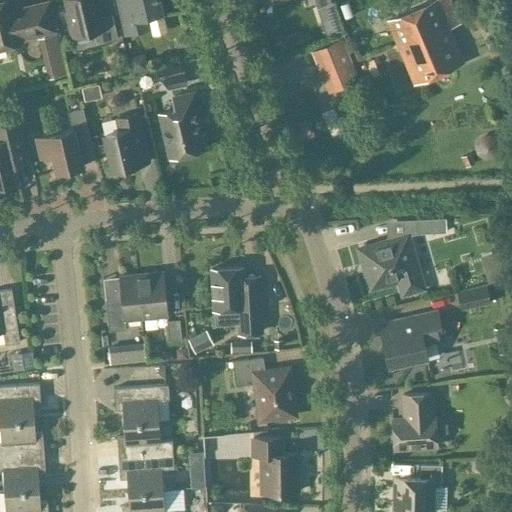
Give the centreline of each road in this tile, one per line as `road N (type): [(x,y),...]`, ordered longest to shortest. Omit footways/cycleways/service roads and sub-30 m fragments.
road 1 (unclassified): [(354,511),(342,341),(292,196)]
road 2 (residential): [(82,511),(63,221)]
road 3 (residential): [(63,221),(292,196)]
road 4 (unclassified): [(292,196),(226,0)]
